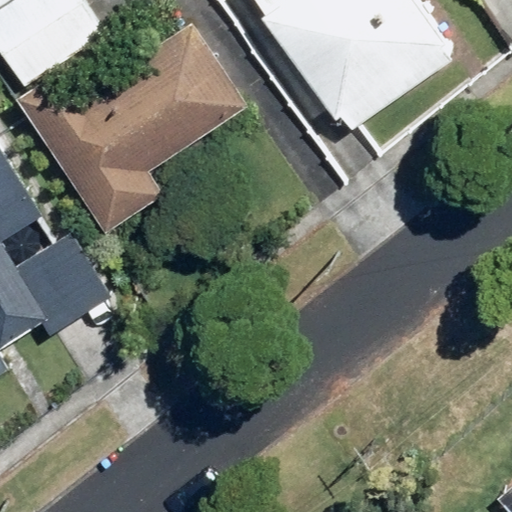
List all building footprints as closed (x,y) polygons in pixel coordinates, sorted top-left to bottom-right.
[(0,0),(0,56),(19,83),(96,29),(75,0),(0,0)] [(243,0),(344,129),(443,52),(402,0),(243,0)] [(237,106),(182,24),(77,95),(57,66),(8,99),(98,232),(157,192),(143,170),(237,106)] [(0,367),(3,366),(0,361),(0,343),(34,323),(42,336),(108,296),(68,229),(10,264),(0,248),(0,235),(31,217),(0,165),(0,367)] [(511,511),(511,480),(490,501),(500,511),(511,511)]
